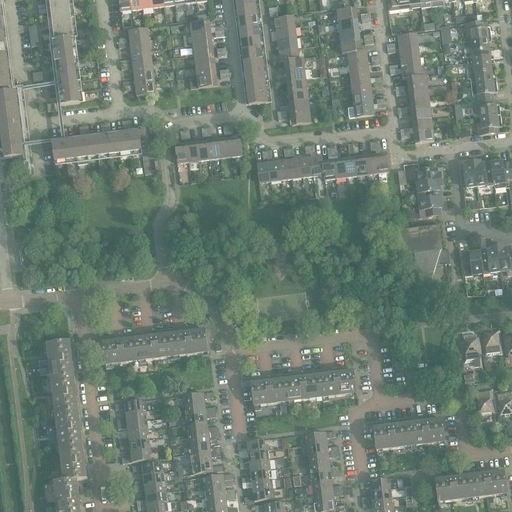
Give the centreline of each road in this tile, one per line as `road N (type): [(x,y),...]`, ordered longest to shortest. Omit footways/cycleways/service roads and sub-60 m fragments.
road 1 (residential): [(102,511),(78,294)]
road 2 (residential): [(240,346),(370,335),(379,406)]
road 3 (residential): [(379,406),(453,397),(466,453),(511,450)]
road 4 (residential): [(242,116),(258,126),(260,144),(393,133)]
road 5 (residential): [(511,238),(461,234),(450,150)]
road 6 (residential): [(393,133),(381,0)]
road 7 (residential): [(34,125),(10,6)]
